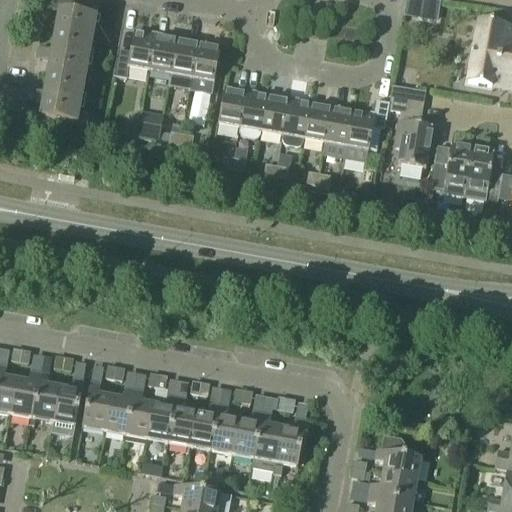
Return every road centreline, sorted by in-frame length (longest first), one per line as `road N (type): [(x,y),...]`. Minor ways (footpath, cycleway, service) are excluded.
road 1 (residential): [(329,511),(343,415),(333,396),(0,334)]
road 2 (tertiary): [(429,289),(0,213)]
road 3 (residential): [(262,20),(258,46),(280,67),(362,79),(387,61),(393,22),(371,0)]
road 4 (residential): [(262,20),(138,0)]
